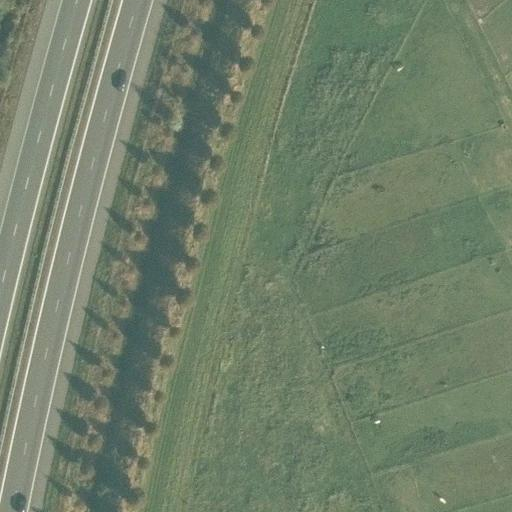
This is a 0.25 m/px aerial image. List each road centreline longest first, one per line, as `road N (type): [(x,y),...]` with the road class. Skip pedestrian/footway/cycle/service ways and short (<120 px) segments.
road 1 (motorway): [(13,511),(65,261),(139,0)]
road 2 (motorway): [(79,0),(0,292)]
